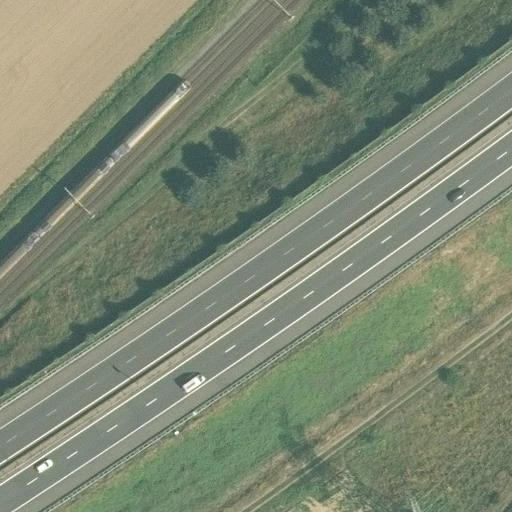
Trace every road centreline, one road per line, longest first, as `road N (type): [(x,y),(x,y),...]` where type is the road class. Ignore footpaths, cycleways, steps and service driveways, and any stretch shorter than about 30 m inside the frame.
road 1 (motorway): [(511,91),(0,447)]
road 2 (motorway): [(0,502),(511,150)]
road 3 (track): [(511,311),(258,511)]
road 4 (track): [(394,0),(267,96)]
